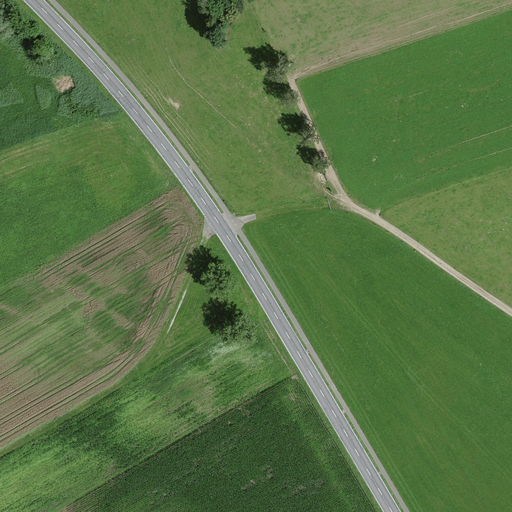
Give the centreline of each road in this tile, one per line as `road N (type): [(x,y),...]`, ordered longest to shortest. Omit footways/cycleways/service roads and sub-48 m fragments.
road 1 (secondary): [(33,0),(134,109),(220,225),(392,511)]
road 2 (track): [(511,313),(356,211),(313,207),(220,225)]
